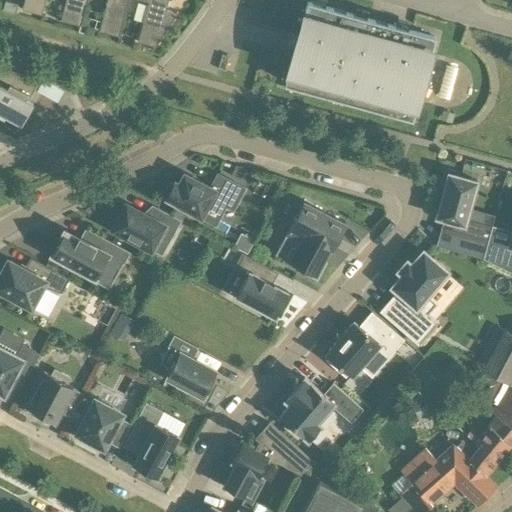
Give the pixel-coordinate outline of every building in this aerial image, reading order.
[(41,16),(45,0),(24,0),(22,10),(41,16)] [(66,0),(60,21),(80,26),(87,0),(66,0)] [(107,0),(99,32),(119,37),(128,0),(107,0)] [(137,42),(154,47),(155,47),(178,13),(177,12),(175,15),(170,12),(166,10),(168,0),(138,0),(149,3),(137,42)] [(5,2),(4,8),(3,11),(15,15),(18,5),(5,2)] [(434,37),(308,2),(298,37),(291,35),(288,46),(295,48),(285,83),(411,118),(417,97),(420,98),(422,95),(424,92),(427,87),(428,83),(429,80),(430,78),(430,74),(431,72),(431,68),(431,67),(431,63),(431,59),(428,58),(434,37)] [(0,114),(20,126),(33,103),(29,101),(40,80),(62,87),(63,85),(43,79),(0,67),(0,114)] [(444,111),(441,121),(454,124),(456,115),(444,111)] [(457,173),(446,169),(441,185),(444,186),(436,217),(455,223),(451,236),(486,245),(488,239),(491,229),(465,222),(477,181),(456,176),(457,173)] [(189,211),(201,218),(211,199),(233,210),(245,189),(217,174),(210,188),(184,174),(178,183),(175,182),(173,185),(170,183),(164,194),(168,195),(166,199),(180,207),(189,211)] [(346,224),(303,201),(275,254),(301,268),(299,271),(317,280),(326,263),(325,262),(346,224)] [(112,229),(151,250),(160,233),(171,239),(181,221),(158,208),(152,219),(125,205),(112,229)] [(184,220),(189,211),(180,207),(175,216),(184,220)] [(130,252),(85,228),(80,239),(64,230),(61,236),(51,255),(95,279),(105,261),(115,266),(117,261),(124,264),(130,252)] [(511,232),(509,245),(489,239),(488,239),(483,259),(511,273),(511,232)] [(245,255),(238,268),(247,273),(235,296),(275,316),(287,293),(266,281),(273,270),(245,255)] [(0,272),(0,291),(31,308),(42,287),(61,293),(69,279),(30,258),(24,268),(7,259),(0,272)] [(383,296),(377,304),(374,306),(410,335),(427,315),(419,307),(436,284),(409,264),(389,290),(383,286),(378,293),(383,296)] [(368,357),(379,367),(403,339),(372,312),(360,326),(354,321),(326,354),(329,357),(327,360),(345,376),(348,373),(352,376),(368,357)] [(511,324),(509,323),(499,343),(491,339),(482,358),(488,361),(483,371),(510,385),(511,386),(511,324)] [(115,326),(111,333),(124,340),(128,333),(115,326)] [(217,371),(191,358),(197,347),(173,334),(166,347),(178,353),(165,378),(203,398),(206,393),(206,392),(217,371)] [(40,354),(22,345),(15,356),(0,348),(0,393),(4,396),(17,371),(28,376),(40,354)] [(27,413),(41,420),(43,416),(54,423),(60,412),(71,418),(83,394),(73,388),(73,387),(67,384),(70,378),(54,370),(51,376),(45,372),(26,408),(29,409),(27,413)] [(333,383),(323,394),(304,378),(285,400),(289,405),(280,416),(307,440),(320,426),(317,422),(331,406),(351,423),(363,409),(333,383)] [(511,444),(511,386),(510,385),(509,386),(501,382),(501,383),(496,391),(503,395),(490,414),(492,416),(495,418),(480,437),(471,430),(461,420),(455,426),(465,436),(480,448),(469,461),(468,462),(484,476),(511,444)] [(78,438),(90,445),(91,442),(104,449),(108,442),(119,448),(132,424),(120,418),(123,414),(95,399),(76,434),(79,436),(78,438)] [(167,464),(164,463),(178,436),(155,423),(161,412),(147,405),(125,446),(139,453),(133,465),(146,472),(145,475),(158,481),(167,464)] [(179,430),(184,422),(167,411),(162,420),(179,430)] [(242,442),(237,452),(232,462),(235,464),(223,486),(243,497),(252,502),(264,480),(258,477),(269,457),(299,474),(315,463),(287,438),(269,422),(255,439),(259,442),(255,449),(242,442)] [(389,511),(425,511),(432,506),(429,502),(454,480),(478,504),(493,489),(482,478),(484,476),(468,462),(469,461),(453,445),(446,452),(438,462),(436,462),(424,448),(399,470),(402,474),(390,484),(402,497),(387,509),(389,511)] [(301,511),(358,511),(363,504),(319,480),(301,511)]
